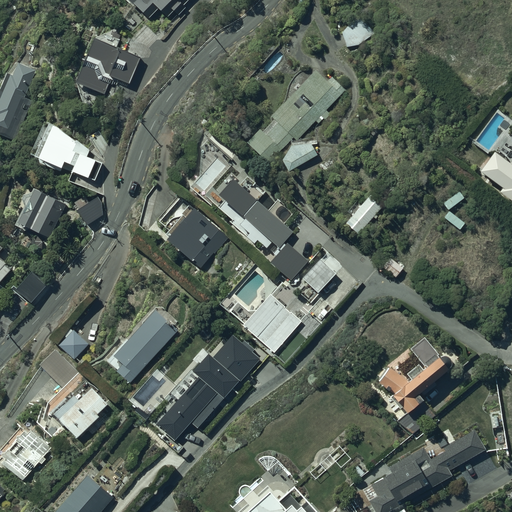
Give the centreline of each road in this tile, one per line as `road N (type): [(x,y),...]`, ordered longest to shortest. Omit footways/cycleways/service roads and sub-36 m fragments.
road 1 (residential): [(144,511),(224,423),(376,289),(405,294),(481,347),(511,353)]
road 2 (tertiary): [(112,225),(167,100),(271,0)]
road 3 (residential): [(208,0),(124,109),(107,182),(112,225)]
road 4 (tertiary): [(0,359),(112,225)]
